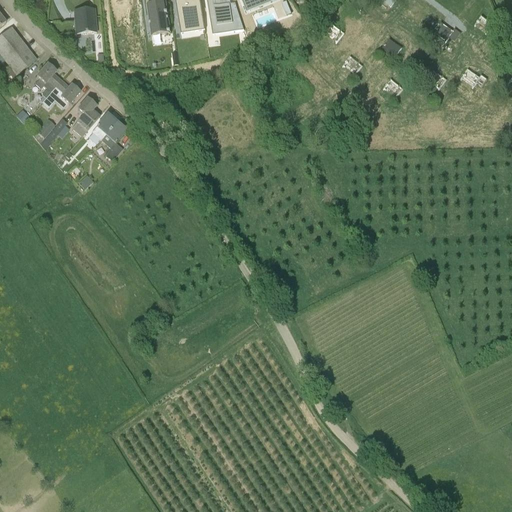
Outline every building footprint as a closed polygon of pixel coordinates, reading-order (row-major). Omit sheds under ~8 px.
[(205,31),(199,0),(195,0),(176,3),(180,30),(195,27),(195,32),(205,31)] [(231,6),(230,0),(207,0),(211,20),(216,19),(218,27),(232,25),(233,34),(244,32),(236,5),(231,6)] [(241,0),(247,12),(275,0),(241,0)] [(170,34),(166,4),(147,7),(152,37),(170,34)] [(128,33),(141,31),(137,8),(117,11),(119,25),(127,23),(128,33)] [(89,13),(89,11),(73,12),(75,36),(96,34),(94,13),(89,13)] [(488,36),(494,24),(482,18),(476,29),(488,36)] [(456,44),(462,36),(443,24),(435,36),(449,45),(451,41),(456,44)] [(0,65),(5,62),(12,71),(5,75),(8,80),(11,78),(13,80),(17,77),(36,62),(11,31),(0,38),(0,65)] [(395,62),(404,49),(391,40),(382,52),(395,62)] [(357,76),(364,66),(351,57),(344,67),(357,76)] [(40,103),(42,105),(61,83),(53,76),(56,73),(48,66),(47,66),(46,66),(36,78),(39,81),(35,86),(41,92),(44,89),(47,91),(42,97),(43,99),(40,103)] [(477,86),(484,89),(488,79),(467,71),(463,83),(476,88),(477,86)] [(443,90),(448,79),(434,73),(429,84),(443,90)] [(392,80),(385,90),(397,99),(405,89),(392,80)] [(61,83),(42,105),(48,109),(56,99),(59,102),(61,100),(69,107),(80,94),(72,86),(69,89),(61,83)] [(92,117),(95,114),(92,112),(96,108),(87,100),(77,111),(83,116),(82,118),(85,121),(87,119),(90,121),(93,118),(92,117)] [(16,117),(23,125),(29,119),(22,111),(16,117)] [(85,121),(82,118),(72,130),(82,139),(99,119),(95,114),(92,117),(93,118),(90,121),(87,119),(85,121)] [(101,142),(116,125),(107,117),(107,116),(96,129),(92,134),(101,142)] [(47,121),(37,134),(44,140),(54,127),(47,121)] [(45,140),(50,145),(65,128),(67,126),(62,121),(60,123),(45,140)] [(125,132),(116,125),(101,142),(110,150),(104,157),(112,164),(123,151),(115,145),(126,133),(126,132),(125,132)] [(74,157),(83,147),(78,143),(69,153),(73,156),(74,157)] [(89,184),(84,179),(80,184),(85,189),(89,184)]
